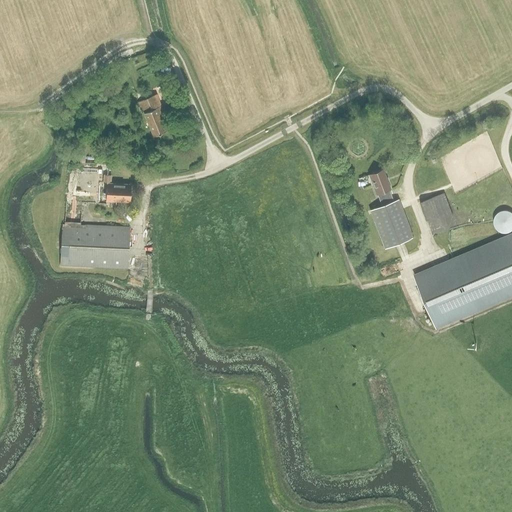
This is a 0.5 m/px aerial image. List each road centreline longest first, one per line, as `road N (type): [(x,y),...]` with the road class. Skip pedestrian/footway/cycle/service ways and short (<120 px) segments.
road 1 (track): [(212,511),(201,397),(148,329),(148,261)]
road 2 (track): [(406,278),(368,285),(351,273),(321,179),(292,129)]
road 3 (track): [(162,47),(130,42),(38,107),(0,112)]
